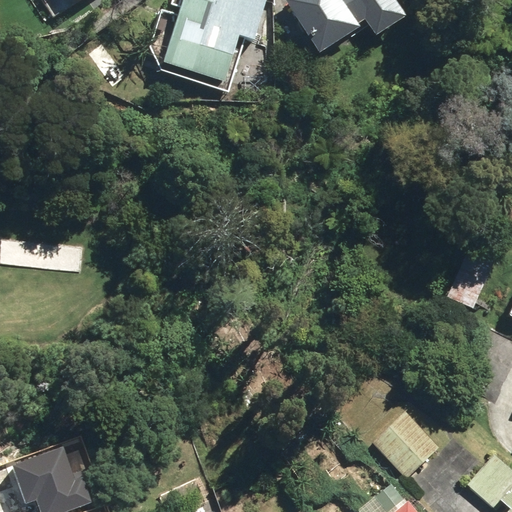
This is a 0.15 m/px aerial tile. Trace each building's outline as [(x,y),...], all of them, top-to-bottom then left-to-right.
[(261,0),(187,0),(171,54),(239,75),(261,0)] [(382,0),(298,0),(291,4),(319,51),(389,10),(382,0)] [(505,248),(479,236),(451,297),(478,309),(505,248)] [(409,413),(375,443),(409,479),(442,449),(409,413)] [(63,447),(13,466),(26,501),(36,497),(41,511),(62,511),(91,501),(81,472),(74,475),(63,447)] [(468,483),(497,510),(494,511),(511,511),(511,472),(494,456),(468,483)] [(418,511),(412,503),(400,511),(418,511)]
